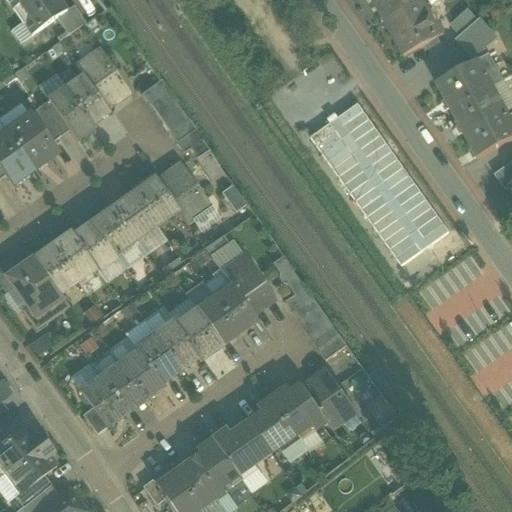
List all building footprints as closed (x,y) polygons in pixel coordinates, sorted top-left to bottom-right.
[(16,0),(8,6),(9,6),(31,38),(54,22),(65,15),(56,2),(59,0),(16,0)] [(421,0),(374,0),(378,7),(382,4),(392,23),(425,6),(421,0)] [(425,6),(392,23),(388,25),(397,41),(401,39),(410,57),(404,60),(406,62),(433,48),(432,46),(445,39),(439,27),(437,28),(425,6)] [(70,11),(65,15),(54,22),(67,39),(82,28),(70,11)] [(469,11),(453,24),(456,29),(451,33),(456,42),(460,39),(478,22),(469,11)] [(497,44),(478,22),(460,39),(478,60),(497,44)] [(98,54),(75,70),(82,80),(105,112),(106,112),(128,96),(98,54)] [(489,59),(439,86),(452,110),(491,89),(491,90),(502,84),(489,59)] [(46,99),(63,88),(56,76),(39,87),(46,99)] [(105,112),(82,80),(64,92),(90,128),(108,115),(106,112),(105,112)] [(160,83),(140,97),(147,107),(166,93),(160,83)] [(511,109),(511,102),(502,84),(491,90),(504,114),(511,109)] [(491,89),(452,110),(465,135),(504,114),(491,90),(491,89)] [(90,128),(64,92),(47,104),(67,134),(74,143),(92,131),(90,128)] [(166,93),(147,107),(154,116),(173,103),(174,103),(167,93),(166,93)] [(173,103),(154,116),(161,126),(180,112),(173,103)] [(67,134),(47,104),(37,111),(58,140),(67,134)] [(58,140),(37,111),(27,118),(48,147),(58,140)] [(180,112),(161,126),(168,136),(187,122),(180,112)] [(511,129),(504,114),(465,135),(479,162),(511,145),(511,129)] [(27,118),(4,134),(32,174),(55,157),(48,147),(27,118)] [(187,122),(168,136),(175,146),(194,132),(188,122),(187,122)] [(194,132),(175,146),(182,156),(189,151),(200,143),(201,142),(194,132)] [(32,174),(4,134),(0,137),(0,173),(3,179),(11,189),(32,174)] [(200,143),(189,151),(196,161),(207,152),(200,143)] [(207,152),(196,161),(211,183),(223,175),(207,152)] [(511,164),(493,178),(505,193),(508,190),(507,189),(511,186),(511,164)] [(209,210),(179,168),(156,183),(156,184),(177,214),(186,226),(209,210)] [(177,214),(156,184),(156,183),(154,180),(133,196),(156,229),(177,214)] [(246,207),(232,187),(220,195),(234,215),(246,207)] [(156,229),(133,196),(112,211),(135,244),(156,229)] [(135,244),(112,211),(91,225),(114,259),(115,258),(135,244)] [(114,259),(91,225),(72,238),(95,271),(94,272),(97,275),(97,274),(117,261),(115,258),(114,259)] [(95,271),(72,238),(70,235),(51,248),(76,284),(85,297),(104,284),(97,274),(97,275),(94,272),(95,271)] [(76,284),(51,248),(33,261),(32,262),(41,275),(58,298),(76,284)] [(26,252),(13,261),(20,270),(32,262),(33,261),(26,252)] [(263,287),(244,259),(220,276),(227,286),(227,285),(251,318),(274,302),(270,297),(270,294),(265,287),(263,287)] [(304,290),(281,259),(271,267),(278,276),(277,281),(281,287),(286,288),(293,298),(304,290)] [(13,261),(0,270),(0,284),(7,294),(13,290),(6,280),(20,270),(13,261)] [(41,275),(32,262),(20,270),(29,284),(41,275)] [(58,298),(41,275),(29,284),(20,270),(6,280),(13,290),(27,310),(34,320),(60,301),(58,298)] [(251,318),(227,285),(227,286),(210,297),(238,337),(256,324),(251,318)] [(293,298),(283,305),(290,315),(311,300),(304,290),(293,298)] [(238,337),(210,297),(193,310),(195,313),(196,313),(221,349),(238,337)] [(311,300),(290,315),(297,325),(318,309),(311,300)] [(60,301),(34,320),(27,310),(21,314),(34,333),(67,311),(60,301)] [(318,309),(297,325),(304,334),(325,319),(318,309)] [(174,328),(199,364),(221,349),(196,313),(195,313),(174,328)] [(325,319),(304,334),(311,344),(332,329),(325,319)] [(172,325),(153,338),(178,374),(196,361),(199,365),(199,364),(174,328),(172,325)] [(332,329),(311,344),(318,354),(339,339),(332,329)] [(178,374),(153,338),(133,352),(136,355),(162,391),(162,390),(160,387),(178,374)] [(339,339),(318,354),(325,364),(346,348),(339,339)] [(162,391),(136,355),(118,368),(143,404),(162,391)] [(143,404),(118,368),(99,381),(124,417),(143,404)] [(354,416),(324,373),(301,390),(327,425),(332,432),(354,416)] [(124,417),(99,381),(80,395),(91,411),(105,431),(124,417)] [(301,390),(291,397),(288,392),(272,403),(300,443),(327,425),(301,390)] [(382,401),(369,410),(379,424),(391,415),(382,401)] [(300,443),(272,403),(259,412),(263,417),(249,427),(270,456),(278,451),(282,457),(300,443)] [(105,431),(91,411),(81,418),(95,438),(105,431)] [(249,427),(233,438),(229,433),(214,443),(243,484),(257,473),(254,468),(270,456),(249,427)] [(0,474),(3,478),(44,446),(35,434),(31,437),(25,429),(6,444),(0,448),(0,474)] [(243,484),(214,443),(198,455),(199,457),(174,475),(200,511),(215,501),(216,502),(243,484)] [(44,446),(3,478),(17,497),(18,499),(43,479),(56,469),(49,460),(53,457),(44,446)] [(396,481),(377,454),(369,460),(388,486),(396,481)] [(199,511),(200,511),(174,475),(155,489),(154,489),(163,501),(162,502),(163,503),(169,511),(199,511)] [(50,489),(43,479),(18,499),(17,497),(13,500),(21,511),(42,495),(50,489)] [(163,501),(154,489),(155,489),(151,483),(141,490),(155,509),(163,503),(162,502),(163,501)] [(84,511),(67,490),(50,504),(39,511),(84,511)] [(39,511),(50,504),(42,495),(21,511),(20,511),(39,511)]
